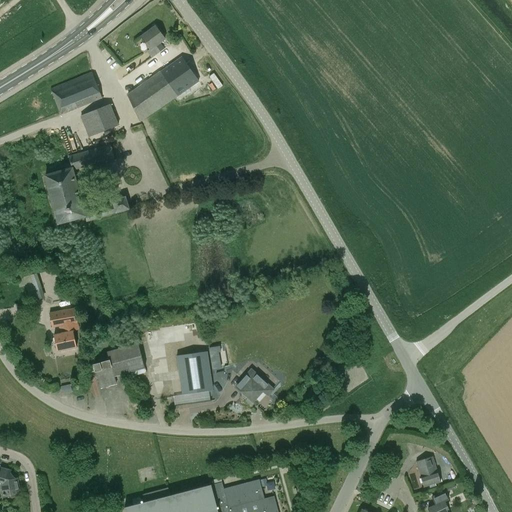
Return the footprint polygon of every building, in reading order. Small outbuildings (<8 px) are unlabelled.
[(155,26),(141,37),(150,49),(147,52),(151,58),(155,55),(164,49),(160,43),(165,39),(155,26)] [(199,82),(181,58),(165,68),(127,95),(140,122),(199,82)] [(61,116),(103,99),(92,72),(50,89),(61,116)] [(88,137),(119,125),(110,104),(80,116),(88,137)] [(85,213),(73,170),(114,158),(110,145),(93,150),(69,157),(72,168),(45,176),(58,224),(85,216),(86,221),(129,209),(125,197),(112,201),(113,205),(85,213)] [(45,298),(37,273),(18,279),(20,287),(26,285),(31,302),(45,298)] [(79,330),(78,323),(75,308),(49,313),(52,328),(60,326),(62,333),(54,335),(57,351),(77,347),(74,332),(76,332),(76,330),(79,330)] [(100,387),(116,383),(115,377),(145,369),(138,343),(107,352),(109,360),(94,365),(100,387)] [(218,352),(221,352),(220,346),(209,348),(212,369),(221,368),(218,352)] [(182,395),(213,390),(207,351),(176,356),(182,395)] [(268,395),(273,390),(251,369),(236,387),(253,402),(263,391),(268,395)] [(437,471),(432,456),(416,461),(421,476),(420,476),(424,487),(440,482),(437,471)] [(10,473),(11,472),(1,469),(0,472),(0,484),(2,485),(3,495),(18,493),(16,478),(15,478),(10,473)] [(458,477),(452,470),(446,475),(452,482),(458,477)] [(264,499),(259,480),(259,479),(224,489),(222,482),(170,495),(168,488),(143,495),(145,502),(125,507),(126,511),(278,511),(274,496),(264,499)] [(447,511),(446,510),(448,509),(444,501),(448,499),(445,492),(432,498),(435,505),(428,508),(429,511),(447,511)]
